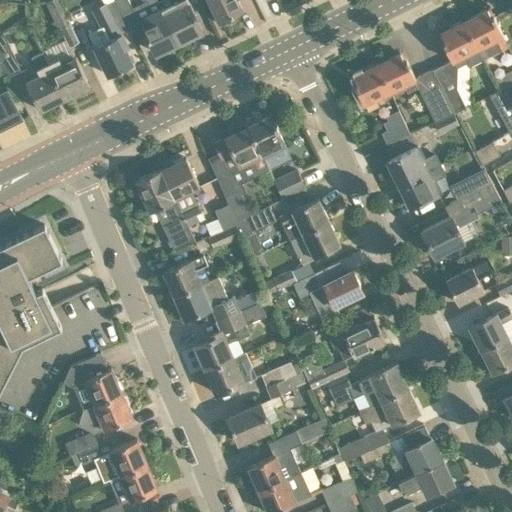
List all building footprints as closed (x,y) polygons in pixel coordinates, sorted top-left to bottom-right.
[(127,48),(116,24),(124,20),(113,0),(91,10),(100,28),(88,33),(95,46),(93,47),(107,76),(131,65),(124,49),(127,48)] [(178,43),(161,9),(156,0),(141,0),(148,15),(138,20),(127,0),(113,0),(124,20),(132,37),(144,31),(154,54),(178,43)] [(202,31),(186,0),(172,0),(174,3),(161,9),(178,43),(202,31)] [(206,0),(218,23),(242,11),(236,0),(206,0)] [(477,50),(482,60),(495,53),(507,47),(502,37),(503,37),(492,15),(490,16),(486,8),(463,20),(478,49),(477,50)] [(477,50),(478,49),(463,20),(439,32),(443,40),(440,41),(450,61),(432,69),(453,112),(465,107),(456,88),(456,68),(466,63),(468,67),(482,60),(477,50)] [(68,46),(78,42),(70,23),(59,28),(68,46)] [(20,70),(2,33),(0,34),(0,62),(8,78),(20,71),(20,70)] [(33,64),(20,70),(20,71),(25,81),(24,81),(39,111),(63,98),(47,63),(41,52),(30,57),(33,64)] [(375,63),(389,94),(404,86),(406,92),(417,87),(434,122),(453,112),(432,69),(414,78),(405,59),(403,60),(399,52),(375,63)] [(47,63),(63,98),(89,85),(75,56),(61,63),(58,57),(47,63)] [(376,100),(389,94),(375,63),(351,75),(355,83),(353,84),(364,106),(367,111),(379,106),(376,100)] [(511,72),(494,82),(500,93),(511,86),(511,72)] [(509,131),(511,129),(511,86),(500,93),(497,94),(503,106),(497,109),(509,131)] [(381,133),(387,145),(409,134),(405,126),(398,111),(385,118),(387,121),(382,124),(386,131),(381,133)] [(440,133),(458,124),(453,113),(435,122),(440,133)] [(246,126),(261,155),(268,152),(270,154),(284,148),(283,145),(284,144),(269,115),(246,126)] [(212,143),(227,171),(261,155),(246,126),(223,138),(212,143)] [(482,165),(500,155),(492,141),(474,151),(482,165)] [(386,162),(397,185),(427,170),(416,147),(386,162)] [(201,211),(190,190),(198,186),(184,158),(159,170),(179,210),(183,219),(201,211)] [(149,213),(154,210),(173,249),(193,239),(183,219),(179,210),(159,170),(158,169),(133,181),(149,213)] [(273,181),(282,198),(305,187),(296,169),(273,181)] [(459,200),(492,184),(484,169),(451,186),(459,200)] [(439,193),(427,170),(397,185),(409,208),(439,193)] [(238,195),(227,171),(214,177),(227,205),(235,222),(250,215),(241,194),(238,195)] [(478,217),(475,212),(500,199),(492,184),(459,200),(464,210),(452,215),(452,214),(420,230),(433,257),(465,242),(457,228),(478,217)] [(509,203),(511,200),(511,184),(502,190),(509,203)] [(296,221),(302,234),(328,221),(318,198),(291,210),(291,211),(279,217),(284,226),(296,221)] [(235,222),(227,205),(213,211),(223,232),(236,226),(235,222)] [(268,206),(250,215),(235,222),(236,226),(241,236),(242,237),(251,232),(276,220),(268,206)] [(328,221),(302,234),(290,240),(300,263),(313,256),(314,257),(339,245),(328,221)] [(0,389),(22,347),(61,328),(42,288),(35,291),(28,277),(62,261),(44,225),(0,246),(0,389)] [(236,226),(223,232),(208,238),(212,246),(213,249),(241,236),(236,226)] [(251,232),(242,237),(251,256),(261,251),(251,232)] [(501,253),(511,252),(511,239),(501,239),(501,253)] [(202,283),(196,269),(208,265),(203,255),(192,260),(191,260),(162,272),(173,296),(202,283)] [(494,270),(488,259),(445,279),(456,304),(483,291),(477,279),(494,270)] [(268,294),(296,281),(290,270),(263,283),(268,294)] [(332,307),(362,292),(351,270),(321,285),(325,289),(313,294),(320,307),(331,302),(332,307)] [(183,319),(210,307),(216,320),(217,320),(241,310),(234,296),(227,299),(217,276),(202,283),(173,296),(183,319)] [(511,276),(494,285),(500,296),(511,289),(511,276)] [(269,297),(260,302),(265,313),(274,308),(269,297)] [(265,315),(265,313),(260,302),(241,310),(217,320),(221,330),(208,335),(209,339),(194,345),(205,370),(234,357),(229,344),(248,335),(243,324),(265,315)] [(468,326),(480,350),(507,337),(500,324),(511,317),(507,307),(468,326)] [(336,347),(343,360),(384,341),(373,316),(328,337),(334,348),(336,347)] [(301,332),(296,321),(286,325),(291,336),(301,332)] [(511,347),(507,337),(480,350),(491,373),(511,362),(511,347)] [(240,371),(234,357),(205,370),(215,394),(231,387),(233,390),(246,384),(245,382),(261,375),(264,373),(259,363),(240,371)] [(311,389),(325,382),(345,373),(349,371),(343,360),(322,369),(321,366),(315,365),(298,362),(302,370),(308,382),(311,389)] [(68,387),(82,381),(92,404),(92,405),(122,393),(111,367),(88,377),(80,361),(71,365),(61,382),(68,387)] [(261,375),(266,386),(295,373),(290,361),(264,373),(261,375)] [(369,406),(380,400),(407,387),(396,362),(369,375),(369,376),(350,384),(345,373),(325,382),(336,406),(353,399),(353,398),(363,393),(369,406)] [(302,370),(295,373),(266,386),(271,399),(293,389),(293,388),(308,382),(302,370)] [(380,400),(369,406),(358,411),(365,424),(370,422),(375,431),(360,438),(366,451),(388,441),(382,429),(419,412),(407,387),(380,400)] [(511,414),(511,392),(503,397),(511,414)] [(78,425),(91,431),(92,433),(102,428),(103,430),(132,417),(122,393),(92,405),(92,404),(82,409),(82,410),(78,425)] [(272,428),(260,401),(225,417),(237,444),(272,428)] [(0,407),(0,425),(2,427),(10,413),(0,407)] [(247,467),(258,491),(301,472),(300,471),(290,448),(330,430),(324,418),(268,443),(273,455),(247,467)] [(397,481),(441,460),(431,437),(429,438),(424,426),(401,436),(407,448),(403,450),(402,451),(401,469),(394,468),(393,473),(397,481)] [(69,454),(70,454),(97,443),(92,433),(91,431),(64,443),(69,454)] [(137,439),(108,452),(102,454),(97,443),(70,454),(75,466),(81,463),(82,465),(94,459),(104,482),(109,480),(118,476),(118,475),(147,463),(137,439)] [(334,462),(335,464),(343,460),(341,454),(318,465),(319,468),(334,462)] [(452,483),(441,460),(397,481),(403,494),(420,486),(425,495),(452,483)] [(109,480),(118,503),(119,505),(120,504),(128,501),(158,489),(147,463),(118,475),(118,476),(109,480)] [(306,483),(301,472),(258,491),(266,511),(272,511),(296,502),(295,500),(310,493),(306,483)] [(350,476),(342,480),(321,489),(327,504),(349,494),(357,491),(351,477),(350,476)] [(2,511),(10,498),(0,492),(0,511),(2,511)] [(327,504),(330,511),(343,511),(355,506),(349,494),(327,504)] [(10,498),(2,511),(14,511),(19,503),(10,498)] [(415,511),(411,502),(388,511),(415,511)] [(99,510),(100,511),(123,511),(120,504),(119,505),(118,503),(99,510)]
